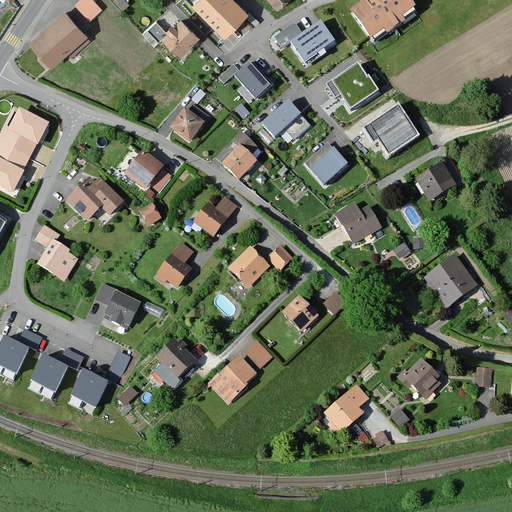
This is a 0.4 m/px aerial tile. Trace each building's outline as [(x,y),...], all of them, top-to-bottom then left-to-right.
[(89,0),(79,0),(73,6),(88,21),(99,10),(89,0)] [(249,11),(237,0),(195,0),(192,3),(225,35),(249,11)] [(264,0),(275,12),(289,0),(264,0)] [(406,0),(371,0),(350,15),(371,44),(416,12),(406,0)] [(65,13),(48,27),(70,53),(87,38),(65,13)] [(321,21),(292,42),(305,62),(337,42),(321,21)] [(179,22),(161,39),(179,59),(194,44),(197,41),(179,22)] [(48,27),(29,43),(51,69),(70,53),(48,27)] [(511,42),(498,52),(511,71),(511,42)] [(254,54),(234,69),(248,87),(268,72),(254,54)] [(469,56),(419,91),(438,117),(487,82),(469,56)] [(360,62),(324,85),(335,103),(341,99),(350,112),(380,93),(360,62)] [(290,99),(264,123),(275,138),(282,132),(293,143),(313,127),(290,99)] [(399,103),(362,127),(373,143),(378,140),(388,155),(419,135),(399,103)] [(51,125),(14,106),(0,131),(0,141),(31,159),(51,125)] [(204,126),(184,111),(168,132),(188,147),(204,126)] [(259,147),(241,130),(231,140),(237,146),(221,163),(238,179),(256,160),(251,155),(259,147)] [(0,141),(0,186),(13,194),(31,159),(0,141)] [(348,164),(329,142),(305,163),(324,186),(348,164)] [(170,177),(142,153),(123,175),(144,192),(147,188),(155,194),(170,177)] [(454,188),(441,165),(414,181),(427,204),(454,188)] [(93,186),(88,181),(66,204),(86,225),(100,211),(109,220),(123,206),(98,181),(93,186)] [(215,212),(206,205),(191,226),(211,241),(235,209),(224,201),(215,212)] [(359,214),(353,204),(332,217),(352,248),(380,230),(366,209),(359,214)] [(151,206),(137,214),(145,229),(160,221),(151,206)] [(58,237),(43,227),(32,243),(46,251),(35,267),(61,285),(78,260),(54,244),(58,237)] [(398,257),(410,251),(406,241),(393,247),(398,257)] [(191,254),(178,244),(154,277),(174,291),(189,271),(182,266),(191,254)] [(269,269),(249,248),(226,270),(246,291),(269,269)] [(278,249),(265,260),(276,273),(289,262),(278,249)] [(476,288),(452,257),(423,280),(446,311),(476,288)] [(140,303),(99,286),(92,302),(106,308),(101,320),(128,331),(140,303)] [(324,303),(332,310),(342,298),(334,292),(324,303)] [(319,319),(298,297),(281,314),(301,335),(319,319)] [(511,313),(508,308),(500,315),(511,329),(511,328),(511,313)] [(18,341),(37,348),(42,335),(24,328),(18,341)] [(29,347),(4,336),(0,345),(0,374),(15,381),(29,347)] [(174,340),(154,359),(176,382),(195,363),(174,340)] [(255,342),(243,353),(259,370),(270,359),(255,342)] [(79,367),(84,355),(65,347),(60,359),(79,367)] [(117,349),(105,376),(118,382),(130,355),(117,349)] [(69,366),(42,355),(28,388),(54,400),(69,366)] [(257,377),(238,357),(207,388),(226,407),(257,377)] [(446,381),(420,358),(400,379),(426,403),(446,381)] [(492,369),(475,368),(474,388),(491,389),(492,369)] [(109,382),(83,371),(68,404),(94,415),(109,382)] [(118,397),(125,404),(137,392),(130,385),(118,397)] [(372,410),(355,388),(323,413),(340,435),(372,410)] [(408,420),(398,411),(389,420),(399,430),(408,420)] [(379,445),(388,439),(384,432),(374,438),(379,445)]
